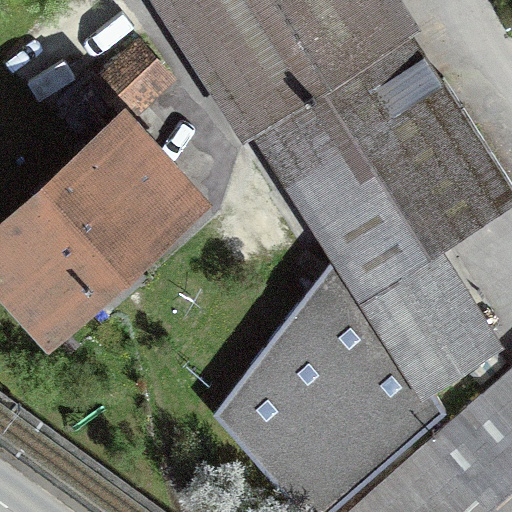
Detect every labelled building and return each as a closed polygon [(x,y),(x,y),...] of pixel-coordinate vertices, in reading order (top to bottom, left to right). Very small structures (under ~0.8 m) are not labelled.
[(258,122),(385,40),(402,29),(382,0),(172,0),(253,125),(258,122)] [(137,39),(58,111),(93,149),(0,234),(0,270),(48,322),(188,191),(125,119),(171,76),(137,39)] [(258,122),(338,247),(213,411),(301,511),(327,511),(446,408),(430,383),(493,343),(431,246),(511,193),(511,183),(443,76),(418,92),(385,40),(258,122)] [(511,368),(510,370),(488,389),(511,415),(511,368)] [(511,475),(511,415),(488,389),(350,511),(449,511),(475,489),(484,500),(511,475)]
